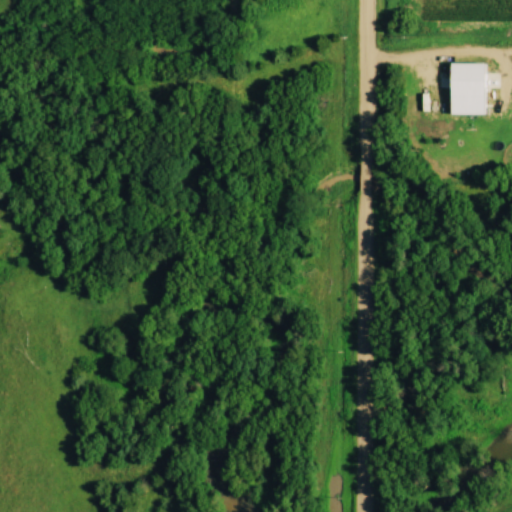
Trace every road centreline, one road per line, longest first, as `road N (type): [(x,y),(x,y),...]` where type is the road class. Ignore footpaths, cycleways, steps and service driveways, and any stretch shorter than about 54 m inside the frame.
road 1 (residential): [(369,511),(366,192)]
road 2 (residential): [(367,162),(368,0)]
